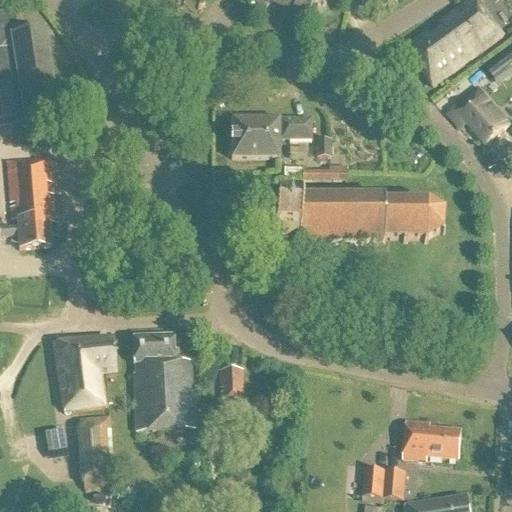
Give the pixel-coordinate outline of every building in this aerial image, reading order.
[(241,0),(266,11),(269,5),(305,22),(314,0),(241,0)] [(476,4),(481,0),(477,0),(439,28),(444,33),(431,43),(427,37),(399,57),(401,59),(406,55),(433,92),(503,41),(476,4)] [(0,132),(24,129),(57,124),(43,35),(17,39),(14,16),(0,18),(0,132)] [(511,50),(484,71),(497,88),(511,76),(511,50)] [(509,130),(477,93),(449,118),(460,132),(466,127),(486,149),(509,130)] [(310,145),(310,124),(230,124),(231,164),(278,163),(278,145),(310,145)] [(315,144),(315,162),(331,162),(331,144),(315,144)] [(51,187),(50,163),(6,166),(9,207),(14,207),(14,211),(9,211),(10,224),(16,224),(16,230),(0,231),(0,242),(17,241),(18,254),(50,252),(47,227),(54,227),(52,199),(47,199),(46,188),(51,187)] [(302,187),(347,187),(347,175),(302,176),(302,187)] [(384,203),(301,203),(300,212),(275,212),(273,240),(299,242),(299,249),(348,249),(382,249),(382,247),(385,247),(385,244),(402,244),(402,247),(405,247),(405,244),(423,244),(423,248),(426,248),(426,244),(439,237),(442,239),(444,236),(441,234),(442,218),(445,217),(443,214),(440,216),(427,208),(427,205),(424,205),(424,208),(406,208),(406,205),(402,205),(402,208),(386,208),(386,205),(384,205),(384,203)] [(173,367),(172,342),(132,343),(135,437),(193,434),(190,366),(173,367)] [(115,375),(112,344),(53,348),(64,418),(108,411),(104,376),(115,375)] [(244,374),(218,376),(220,408),(246,408),(244,374)] [(114,493),(110,421),(78,423),(82,495),(114,493)] [(459,466),(462,436),(430,433),(430,430),(406,427),(403,465),(427,467),(427,463),(459,466)] [(56,436),(44,438),(47,457),(59,456),(65,455),(62,435),(56,436)] [(364,476),(363,504),(405,507),(407,479),(364,476)] [(469,511),(468,502),(405,511),(469,511)]
